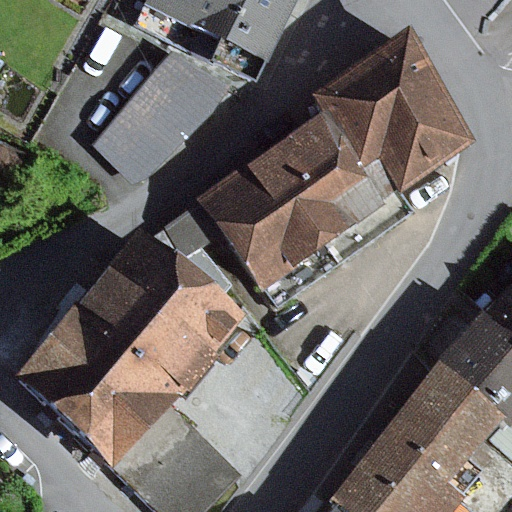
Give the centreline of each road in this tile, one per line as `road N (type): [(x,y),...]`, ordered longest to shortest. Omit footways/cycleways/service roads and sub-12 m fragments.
road 1 (residential): [(0,284),(163,202),(387,0)]
road 2 (residential): [(490,121),(492,177),(452,256),(276,511)]
road 3 (residential): [(408,0),(490,121)]
